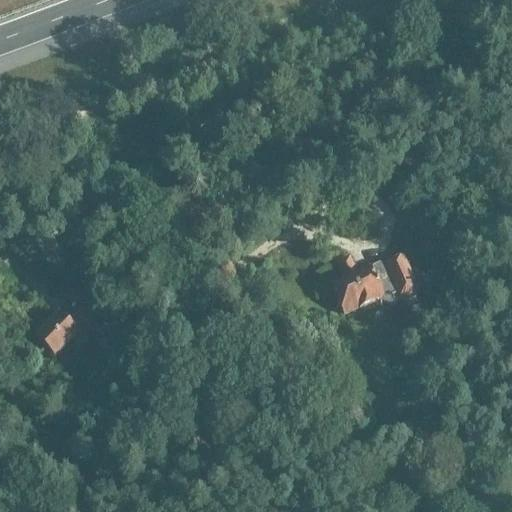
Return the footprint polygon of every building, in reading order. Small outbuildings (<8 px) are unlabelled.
[(217,114),(212,107),(192,124),(203,136),(223,119),(217,114)] [(369,271),(356,276),(349,260),(337,264),(345,281),(332,287),(345,317),(381,301),(382,304),(390,307),(398,303),(403,305),(416,300),(418,295),(403,259),(370,273),(369,271)] [(58,317),(36,339),(55,357),(78,334),(78,333),(92,319),(82,308),(67,323),(60,316),(58,317)] [(102,328),(96,334),(113,351),(132,331),(115,315),(109,321),(102,328)] [(110,377),(105,372),(92,385),(97,390),(110,377)]
